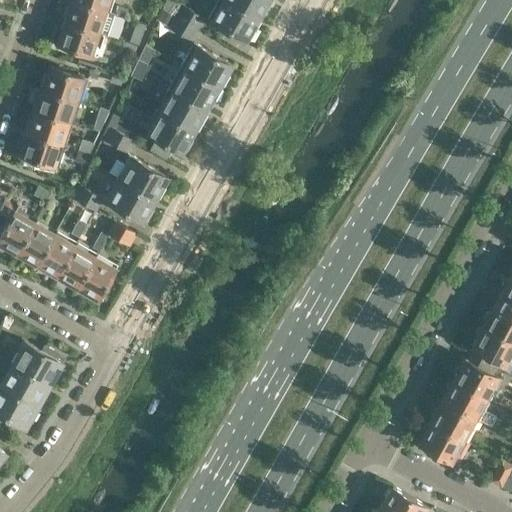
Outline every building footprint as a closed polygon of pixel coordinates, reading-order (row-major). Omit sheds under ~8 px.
[(65,17),(64,20),(100,32),(107,11),(74,0),(70,0),(69,6),(66,5),(62,17),(65,17)] [(74,0),(107,11),(110,0),(74,0)] [(220,0),(212,14),(213,14),(211,18),(245,37),(247,36),(250,37),(256,26),(253,24),(257,17),(227,0),(220,0)] [(227,0),(257,17),(259,13),(262,15),(268,5),(265,3),(266,0),(227,0)] [(182,2),(175,15),(198,28),(205,16),(182,2)] [(129,9),(117,5),(115,14),(126,17),(129,9)] [(157,17),(169,24),(168,26),(192,39),(198,28),(175,15),(163,8),(157,17)] [(100,32),(64,20),(57,41),(59,42),(58,44),(69,48),(70,45),(91,52),(92,49),(94,49),(100,32)] [(144,24),(136,21),(129,40),(137,43),(144,24)] [(139,47),(127,43),(122,54),(133,58),(139,47)] [(196,43),(183,65),(221,87),(228,74),(225,72),(230,63),(196,43)] [(137,58),(133,66),(145,72),(149,64),(146,62),(137,58)] [(43,85),(42,88),(77,100),(84,79),(87,80),(88,76),(50,64),(46,74),(43,73),(40,83),(43,85)] [(183,65),(171,87),(205,107),(211,97),(214,99),(221,87),(183,65)] [(141,80),(145,72),(133,66),(129,74),(141,80)] [(125,78),(113,74),(111,82),(121,86),(125,78)] [(171,87),(158,108),(193,128),(194,127),(198,129),(204,118),(200,116),(205,107),(171,87)] [(35,108),(34,110),(70,122),(77,100),(42,88),(39,96),(36,95),(32,107),(35,108)] [(110,110),(97,106),(95,113),(106,117),(110,110)] [(147,127),(149,129),(147,132),(181,150),(182,149),(185,151),(191,140),(188,138),(193,128),(158,108),(147,127)] [(28,129),(27,132),(63,143),(70,122),(34,110),(32,117),(29,116),(25,128),(28,129)] [(128,135),(132,138),(138,127),(113,113),(111,116),(106,126),(110,128),(112,126),(128,135)] [(121,148),(121,147),(126,150),(132,138),(128,136),(128,135),(112,126),(110,128),(105,138),(120,147),(121,148)] [(63,143),(27,132),(20,153),(22,154),(21,157),(32,161),(33,158),(54,164),(55,160),(57,161),(63,143)] [(166,157),(172,146),(156,136),(149,148),(166,157)] [(85,138),(82,148),(91,151),(95,142),(85,138)] [(75,159),(85,162),(89,151),(78,147),(75,159)] [(167,174),(126,150),(121,147),(121,148),(120,147),(107,169),(119,176),(155,196),(156,195),(159,196),(164,186),(161,184),(167,174)] [(109,194),(111,195),(108,199),(142,218),(143,217),(147,219),(153,207),(149,205),(155,196),(119,176),(109,194)] [(76,194),(75,194),(73,197),(94,209),(94,208),(101,197),(97,194),(98,193),(81,183),(76,194)] [(51,191),(39,184),(34,193),(46,200),(51,191)] [(0,208),(0,222),(4,225),(6,226),(0,236),(0,241),(6,245),(5,247),(16,253),(17,251),(18,252),(36,219),(14,206),(15,204),(10,201),(6,199),(0,208)] [(53,205),(47,201),(39,214),(45,218),(53,205)] [(79,235),(86,222),(78,218),(71,231),(79,235)] [(36,219),(18,252),(26,257),(25,259),(36,266),(56,230),(36,219)] [(135,232),(114,221),(107,231),(124,241),(128,244),(135,232)] [(56,230),(36,266),(48,273),(50,271),(56,275),(76,241),(56,230)] [(97,248),(106,233),(100,230),(91,245),(97,248)] [(76,241),(56,275),(59,276),(58,278),(68,284),(69,282),(77,287),(96,253),(76,241)] [(96,253),(77,287),(97,299),(99,297),(102,299),(108,288),(104,286),(115,267),(110,264),(112,262),(96,253)] [(501,289),(495,301),(511,310),(511,276),(509,275),(507,279),(504,279),(500,285),(501,289)] [(482,319),(483,322),(511,338),(511,310),(495,301),(489,311),(486,312),(482,319)] [(476,336),(469,348),(511,372),(511,363),(510,363),(511,358),(511,338),(483,322),(482,325),(478,326),(475,332),(476,336)] [(19,349),(12,361),(50,383),(53,377),(56,377),(60,371),(59,368),(63,361),(57,357),(58,355),(43,346),(42,348),(24,338),(22,342),(19,340),(16,347),(19,349)] [(452,373),(453,376),(488,395),(494,384),(496,385),(501,376),(511,382),(511,372),(496,363),(469,348),(459,366),(455,366),(452,373)] [(12,361),(0,381),(0,383),(38,405),(50,383),(12,361)] [(446,391),(442,397),(476,416),(490,424),(495,416),(480,408),(488,395),(453,376),(453,377),(451,380),(448,381),(445,387),(446,391)] [(0,410),(4,414),(3,416),(18,424),(20,422),(26,425),(30,418),(33,418),(37,411),(36,408),(38,405),(0,383),(0,410)] [(431,418),(430,419),(465,437),(476,416),(442,397),(436,408),(432,409),(429,415),(431,418)] [(465,437),(430,419),(428,422),(425,422),(422,428),(423,432),(417,442),(452,460),(454,461),(456,458),(454,457),(465,437)] [(501,485),(511,465),(511,463),(501,457),(489,479),(501,485)] [(511,485),(511,465),(502,485),(510,490),(511,485)] [(384,497),(379,505),(390,511),(423,511),(424,510),(421,508),(423,504),(392,485),(390,487),(387,487),(383,493),(384,497)]
